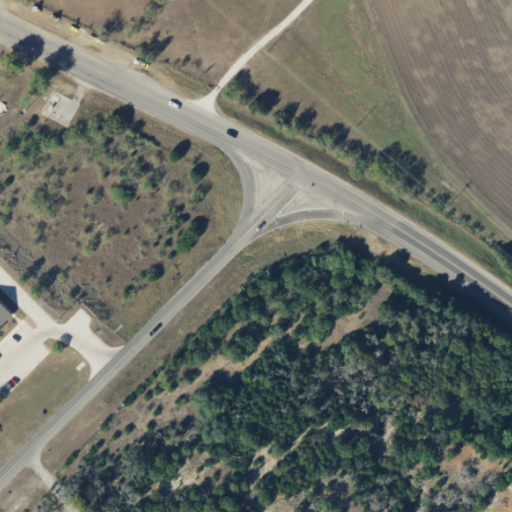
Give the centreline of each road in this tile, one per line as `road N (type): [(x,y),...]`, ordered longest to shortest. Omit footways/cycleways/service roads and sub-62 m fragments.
road 1 (primary): [(403,232),(0,22)]
road 2 (tertiary): [(0,483),(313,180)]
road 3 (primary): [(254,237),(325,214),(403,232)]
road 4 (primary): [(511,305),(403,232)]
road 5 (primary): [(219,132),(255,170),(254,237)]
